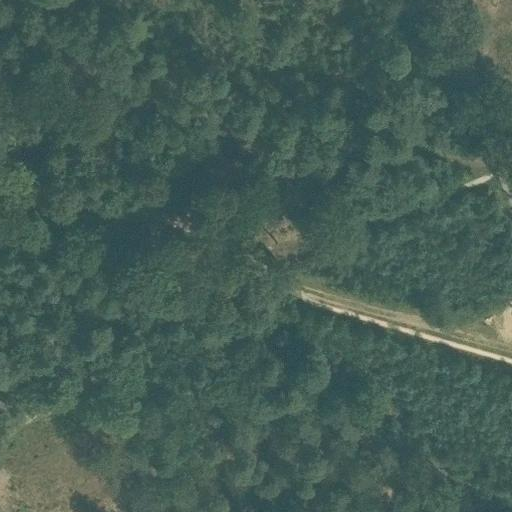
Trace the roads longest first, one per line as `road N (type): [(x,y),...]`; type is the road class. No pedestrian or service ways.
road 1 (unknown): [(511,173),(459,156),(368,185),(0,24)]
road 2 (track): [(163,242),(511,346)]
road 3 (track): [(272,273),(0,447)]
road 4 (track): [(439,0),(511,162)]
road 5 (track): [(0,175),(163,242)]
road 6 (track): [(188,511),(66,401)]
